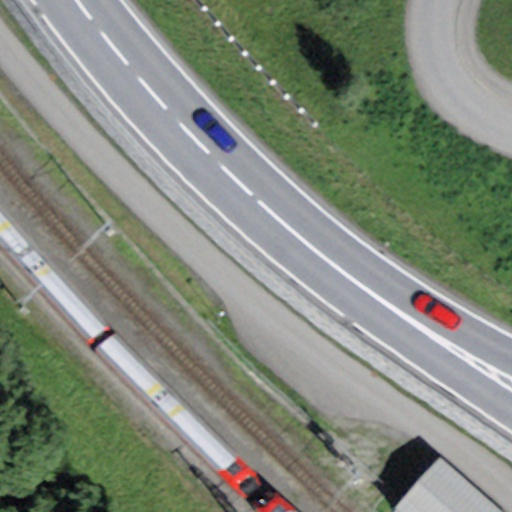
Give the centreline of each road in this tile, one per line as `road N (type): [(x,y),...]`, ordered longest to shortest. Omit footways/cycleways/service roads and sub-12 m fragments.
road 1 (residential): [(0,40),(65,124),(230,303),(448,446),(511,502)]
road 2 (primary): [(511,369),(359,276),(204,150),(79,0)]
road 3 (residential): [(442,0),(437,39),(451,83),(511,123)]
